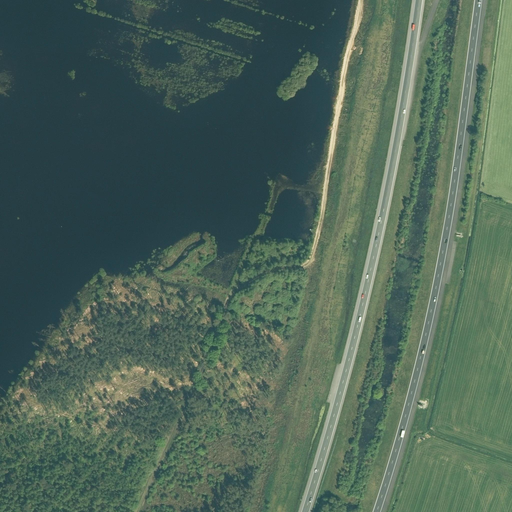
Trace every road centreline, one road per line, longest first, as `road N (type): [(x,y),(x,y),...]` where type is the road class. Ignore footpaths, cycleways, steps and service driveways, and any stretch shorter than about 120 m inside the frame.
road 1 (track): [(361,0),(309,260),(260,274),(230,294),(138,511)]
road 2 (motorway): [(377,511),(434,301),(479,0)]
road 3 (motorway): [(408,75),(354,340),(304,511)]
